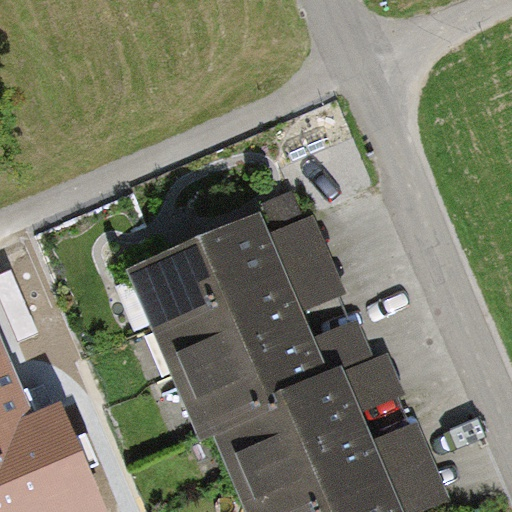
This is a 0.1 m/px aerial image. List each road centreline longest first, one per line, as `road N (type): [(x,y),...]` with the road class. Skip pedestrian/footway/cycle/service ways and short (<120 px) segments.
road 1 (unclassified): [(511,436),(359,70)]
road 2 (unclassified): [(359,70),(511,5)]
